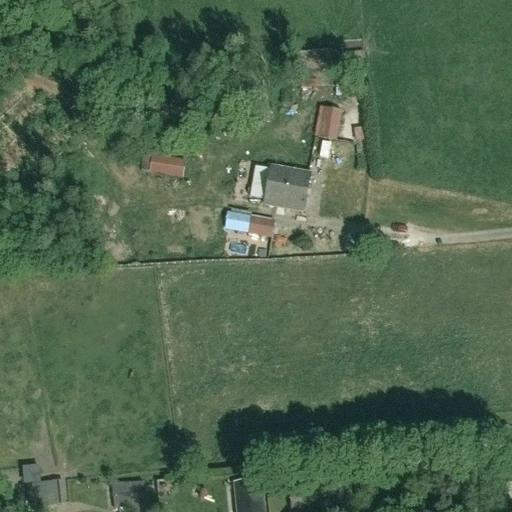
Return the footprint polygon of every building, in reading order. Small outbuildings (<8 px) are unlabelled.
[(321,103),(321,81),(304,80),(304,103),(321,103)] [(322,138),(340,140),(344,109),(326,106),(322,138)] [(156,158),(153,176),(184,180),(187,162),(156,158)] [(303,213),(310,175),(271,168),(264,206),(303,213)] [(276,217),(254,213),(251,233),(251,234),(272,238),(276,217)] [(65,505),(64,490),(63,481),(34,484),(36,506),(46,505),(46,507),(65,505)] [(263,511),(261,483),(237,485),(239,511),(263,511)] [(290,487),(291,511),(315,511),(315,510),(332,509),(331,505),(351,503),(350,484),(290,487)] [(156,511),(156,494),(153,494),(153,487),(143,487),(143,485),(113,486),(114,508),(132,507),(132,511),(156,511)]
